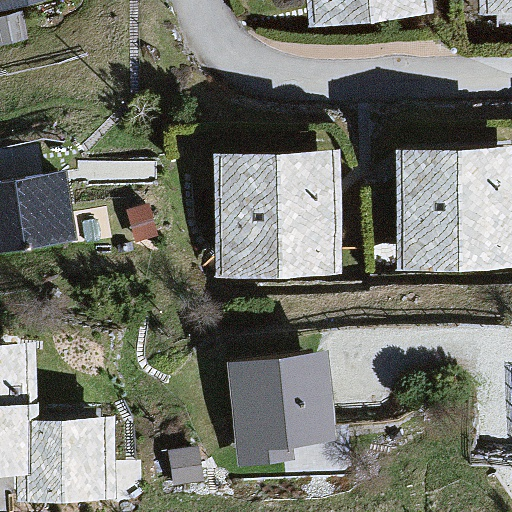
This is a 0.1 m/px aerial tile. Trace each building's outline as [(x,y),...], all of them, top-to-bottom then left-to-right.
[(0,0),(0,14),(51,0),(0,0)] [(426,0),(297,0),(302,32),(429,15),(426,0)] [(511,0),(471,0),(472,13),(501,12),(511,12),(511,0)] [(511,12),(501,12),(503,35),(511,34),(511,12)] [(511,141),(386,151),(395,279),(511,270),(511,141)] [(333,144),(207,152),(215,283),(341,275),(333,144)] [(64,172),(0,182),(0,255),(76,243),(64,172)] [(0,482),(15,482),(16,509),(119,506),(116,415),(28,418),(25,341),(0,342),(0,482)] [(320,353),(225,367),(240,470),(291,462),(289,450),(334,444),(320,353)]
